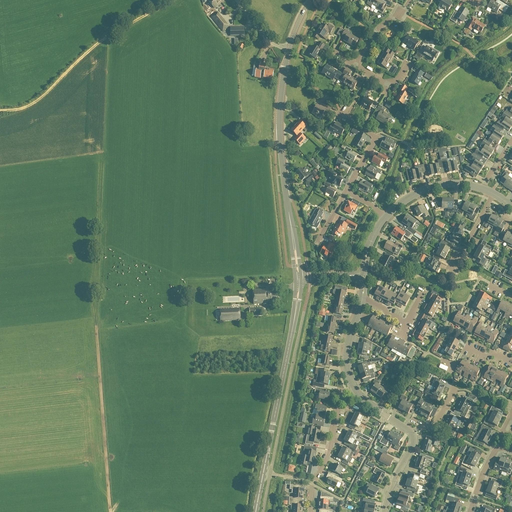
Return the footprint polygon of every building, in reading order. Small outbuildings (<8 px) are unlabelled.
[(224,0),(210,0),(208,2),(214,9),(224,0)] [(375,11),(375,10),(376,8),(379,4),(377,3),(378,0),(371,0),(370,3),(368,2),(366,5),(371,8),(371,9),(375,11)] [(392,0),(384,0),(383,2),(380,0),(378,0),(377,3),(379,4),(376,8),(375,10),(382,14),(386,8),(385,8),(386,6),(388,7),(393,0),(392,0)] [(445,12),(446,11),(447,12),(452,4),(444,0),(438,0),(437,3),(441,5),(439,7),(440,7),(439,8),(439,9),(439,10),(442,12),(444,12),(444,11),(445,12)] [(498,9),(503,12),(504,13),(508,7),(499,2),(497,5),(492,1),(486,11),(490,13),(491,10),(496,13),(498,9)] [(463,22),(469,13),(462,9),(458,14),(454,12),(450,20),(456,23),(458,19),(463,22)] [(217,12),(212,17),(223,31),(228,26),(217,12)] [(480,34),(485,27),(479,23),(479,22),(472,18),(466,28),(470,31),(471,29),(474,31),(474,32),(474,33),(476,34),(477,34),(478,32),(480,34)] [(326,40),(323,38),(325,34),(327,35),(329,32),(330,33),(333,28),(328,25),(326,28),(321,25),(316,34),(314,37),(318,40),(320,37),(326,41),(326,40)] [(231,29),(231,36),(244,36),(243,28),(231,29)] [(353,48),(358,41),(348,35),(349,33),(345,31),(341,37),(345,39),(343,41),(353,48)] [(414,51),(418,43),(407,37),(403,44),(414,51)] [(321,52),(324,46),(319,43),(315,48),(313,47),(308,55),(315,59),(320,51),(321,52)] [(434,57),(436,54),(430,50),(431,50),(426,47),(424,50),(421,48),(418,53),(425,57),(432,61),(434,57)] [(390,62),(394,55),(385,49),(383,53),(384,54),(378,64),(385,68),(389,61),(390,62)] [(263,78),(272,80),(274,71),(265,70),(266,66),(260,65),(259,70),(256,69),(255,78),(260,79),(261,74),(264,75),(263,78)] [(338,80),(341,75),(337,72),(337,73),(327,66),(322,74),(333,81),(334,78),(338,80)] [(389,73),(393,76),(397,70),(393,67),(389,73)] [(341,83),(347,87),(352,79),(349,77),(351,72),(346,69),(343,74),(345,76),(341,83)] [(420,79),(423,74),(417,71),(414,75),(414,76),(411,82),(417,86),(419,82),(420,82),(421,80),(420,79)] [(365,80),(358,76),(355,81),(352,79),(347,87),(353,90),(356,84),(361,87),(365,80)] [(402,105),(408,96),(403,94),(406,89),(402,86),(399,91),(401,92),(396,101),(402,105)] [(374,110),(378,105),(373,102),(373,103),(365,98),(360,105),(369,111),(370,108),(374,110)] [(327,115),(331,109),(325,106),(323,110),(316,106),(312,114),(316,116),(317,114),(322,117),(324,114),(327,115)] [(386,124),(388,122),(391,124),(393,124),(394,122),(393,120),(390,118),(383,113),(385,110),(380,106),(376,111),(373,117),(376,119),(376,120),(381,123),(382,122),(386,124)] [(496,106),(491,113),(494,115),(499,108),(496,106)] [(511,121),(510,120),(511,118),(505,113),(502,118),(503,119),(501,121),(511,128),(511,126),(511,121)] [(500,120),(495,127),(500,131),(502,132),(503,129),(508,132),(511,128),(501,121),(500,120)] [(305,132),(307,129),(305,127),(299,122),(295,126),(301,132),(303,130),(305,132)] [(341,136),(345,129),(339,125),(336,123),(334,127),(331,126),(328,132),(334,135),(335,132),(341,136)] [(301,132),(295,126),(291,131),(297,137),(294,140),(300,145),(302,142),(305,139),(301,136),(303,134),(301,132)] [(492,136),(500,141),(503,136),(500,134),(502,132),(500,131),(495,127),(494,126),(489,133),(492,136)] [(320,141),(323,139),(317,133),(314,136),(320,141)] [(364,140),(366,137),(360,133),(358,137),(354,145),(360,149),(365,141),(364,140)] [(488,137),(487,139),(486,138),(484,141),(491,145),(493,142),(497,146),(500,141),(492,136),(491,138),(489,137),(488,137)] [(393,149),(396,144),(387,139),(385,142),(383,141),(380,147),(388,152),(390,148),(393,149)] [(479,148),(483,150),(491,155),(494,151),(489,148),(491,145),(484,141),(479,148)] [(348,153),(346,158),(345,159),(352,163),(356,157),(350,153),(351,150),(345,147),(344,150),(348,153)] [(491,155),(483,150),(481,152),(477,149),(474,154),(481,159),(483,157),(488,160),(491,155)] [(385,164),(388,159),(381,155),(379,154),(378,157),(375,156),(371,163),(379,167),(381,162),(385,164)] [(474,163),(472,165),(481,171),(484,166),(479,163),(481,160),(473,155),(469,160),(474,163)] [(450,164),(452,173),(458,172),(456,166),(459,166),(457,158),(455,159),(455,162),(450,164)] [(335,169),(346,176),(350,169),(343,165),(345,162),(339,159),(336,165),(337,165),(335,169)] [(313,160),(310,162),(316,169),(318,167),(313,160)] [(442,168),(441,168),(442,169),(445,169),(446,174),(452,173),(450,164),(447,164),(446,160),(440,162),(442,168)] [(432,166),(434,175),(440,174),(438,169),(441,168),(442,168),(440,162),(440,161),(437,161),(438,165),(432,166)] [(423,165),(424,172),(427,172),(428,177),(434,175),(432,166),(426,168),(425,164),(422,164),(423,165)] [(415,171),(417,180),(422,179),(421,174),(424,173),(424,172),(423,165),(419,166),(420,170),(415,171)] [(481,171),(472,165),(471,167),(468,165),(464,171),(471,175),(473,173),(477,176),(481,171)] [(380,175),(381,172),(376,169),(375,171),(369,168),(365,175),(374,180),(378,174),(380,175)] [(416,181),(417,180),(415,171),(409,173),(408,168),(405,169),(407,177),(410,176),(411,182),(412,183),(416,182),(416,181)] [(302,169),(298,172),(298,171),(297,171),(297,170),(296,171),(295,171),(295,172),(294,172),(294,173),(295,173),(295,174),(301,182),(304,180),(307,183),(313,179),(309,174),(306,176),(302,169)] [(331,183),(339,187),(343,180),(336,177),(337,174),(330,170),(326,177),(330,179),(329,180),(332,181),(332,182),(331,183)] [(321,178),(315,171),(312,174),(317,180),(321,178)] [(511,178),(511,176),(505,171),(501,177),(503,179),(500,183),(505,188),(511,178)] [(332,199),(336,192),(329,189),(331,186),(325,183),(324,186),(328,188),(325,193),(329,196),(329,197),(332,199)] [(360,183),(358,188),(360,189),(359,191),(363,193),(364,191),(366,193),(369,189),(370,189),(372,187),(367,184),(365,186),(360,183)] [(353,211),(355,212),(358,208),(359,208),(360,208),(361,208),(362,207),(362,206),(363,207),(363,206),(359,204),(352,200),(351,203),(348,201),(347,203),(345,207),(346,207),(344,212),(350,215),(353,211)] [(448,200),(442,200),(441,206),(437,206),(436,203),(433,205),(435,210),(438,209),(447,210),(448,200)] [(450,210),(450,213),(455,213),(456,207),(453,207),(453,200),(448,200),(447,210),(450,210)] [(463,212),(466,214),(471,205),(466,203),(463,208),(460,206),(456,213),(461,215),(463,212)] [(476,208),(475,208),(476,207),(475,206),(473,205),(472,205),(472,206),(471,205),(466,214),(466,215),(469,217),(468,219),(473,221),(476,215),(473,213),(476,208)] [(424,219),(428,216),(425,211),(423,212),(420,207),(414,210),(418,217),(422,215),(424,219)] [(312,219),(309,225),(312,227),(311,229),(311,230),(314,231),(315,231),(316,229),(322,219),(320,218),(322,214),(316,210),(311,218),(312,219)] [(407,216),(402,223),(408,228),(406,231),(414,236),(416,233),(411,230),(416,223),(407,216)] [(493,227),(497,219),(496,219),(497,218),(493,216),(492,217),(491,216),(489,222),(485,220),(482,226),(485,228),(488,229),(489,226),(492,228),(493,227)] [(498,219),(498,220),(497,219),(493,227),(497,229),(494,233),(493,236),(498,239),(500,236),(503,230),(505,227),(501,225),(503,222),(502,222),(502,221),(498,219)] [(343,233),(347,226),(355,230),(357,226),(347,221),(345,224),(340,222),(338,226),(336,225),(331,234),(337,237),(338,234),(341,235),(342,232),(343,233)] [(425,229),(422,230),(425,234),(429,231),(427,229),(431,226),(428,222),(423,226),(425,229)] [(454,232),(452,235),(460,240),(463,234),(460,232),(461,231),(462,231),(463,228),(456,224),(455,226),(452,231),(454,232)] [(407,239),(411,235),(405,231),(403,233),(396,228),(393,232),(392,231),(390,234),(400,241),(404,237),(407,239)] [(503,242),(508,245),(511,236),(511,235),(507,233),(505,237),(501,235),(498,241),(502,243),(503,242)] [(457,245),(460,240),(452,235),(449,234),(445,242),(451,245),(453,243),(457,245)] [(436,249),(438,251),(447,255),(449,250),(446,248),(448,245),(441,241),(439,245),(438,244),(436,249)] [(400,250),(403,246),(396,243),(395,246),(387,242),(384,249),(393,254),(397,248),(400,250)] [(333,252),(335,247),(330,244),(327,249),(324,247),(320,254),(330,259),(333,252)] [(477,252),(484,256),(487,258),(490,252),(489,252),(491,249),(485,246),(484,249),(480,247),(477,252)] [(444,260),(447,255),(438,251),(437,253),(434,252),(433,252),(432,253),(433,254),(433,255),(434,255),(432,259),(439,262),(441,259),(444,260)] [(483,267),(484,264),(486,261),(483,259),(484,256),(477,252),(474,258),(476,259),(474,262),(483,267)] [(396,265),(399,260),(389,255),(388,258),(385,257),(384,260),(381,267),(388,271),(392,263),(396,265)] [(439,269),(436,267),(438,264),(428,258),(425,264),(429,266),(427,269),(437,274),(439,269)] [(511,270),(510,270),(508,272),(505,270),(502,276),(509,280),(511,276),(511,277),(511,270)] [(336,296),(335,299),(344,300),(347,301),(348,298),(344,297),(345,292),(341,292),(342,287),(335,286),(334,290),(333,291),(332,294),(333,295),(336,296)] [(377,301),(384,289),(379,286),(374,295),(377,297),(375,300),(377,301)] [(384,289),(377,301),(379,302),(381,299),(384,301),(388,291),(384,289)] [(275,296),(274,293),(266,293),(266,290),(253,290),(254,304),(261,304),(261,303),(267,303),(267,302),(271,302),(271,301),(275,301),(275,299),(276,299),(275,296)] [(388,291),(384,301),(386,302),(385,305),(387,306),(393,294),(388,291)] [(476,297),(485,302),(486,299),(490,301),(491,299),(484,295),(485,294),(480,291),(476,297)] [(395,302),(398,303),(396,306),(398,307),(405,295),(400,293),(398,296),(398,297),(395,302)] [(393,294),(387,306),(389,307),(391,304),(393,306),(395,302),(398,297),(398,296),(393,294)] [(431,302),(429,304),(437,308),(441,301),(429,294),(427,300),(431,302)] [(405,295),(398,307),(400,308),(402,306),(405,307),(410,298),(405,295)] [(483,305),(485,302),(476,297),(475,299),(477,300),(475,303),(486,309),(487,307),(483,305)] [(335,299),(334,306),(349,309),(349,306),(343,305),(344,300),(335,299)] [(502,312),(507,303),(505,302),(504,304),(501,302),(496,313),(498,314),(500,311),(502,312)] [(485,311),(486,309),(475,303),(473,306),(472,305),(471,307),(476,310),(475,312),(479,314),(480,312),(481,309),(485,311)] [(507,303),(502,312),(505,314),(503,317),(505,318),(511,307),(507,305),(508,304),(507,303)] [(437,308),(429,304),(428,307),(424,304),(423,307),(434,313),(437,308)] [(349,309),(334,306),(333,314),(341,316),(341,311),(348,312),(349,309)] [(422,313),(421,316),(427,319),(428,316),(432,318),(434,313),(423,307),(421,309),(426,311),(424,314),(422,313)] [(262,308),(249,309),(250,317),(263,316),(262,308)] [(240,321),(240,314),(239,310),(220,311),(221,311),(222,321),(220,321),(220,322),(240,321)] [(457,327),(462,318),(459,316),(461,313),(458,312),(453,323),(456,324),(455,326),(457,327)] [(328,318),(327,325),(337,327),(338,324),(335,324),(336,319),(332,318),(333,316),(326,314),(326,317),(328,318)] [(372,329),(376,321),(374,320),(376,317),(373,315),(371,320),(368,324),(367,327),(372,329)] [(422,323),(421,325),(428,329),(431,325),(425,322),(427,319),(421,316),(418,321),(422,323)] [(462,328),(468,317),(466,316),(464,319),(462,318),(457,327),(459,328),(460,326),(462,328)] [(466,332),(471,323),(468,321),(470,318),(468,317),(462,328),(465,329),(465,331),(466,332)] [(372,329),(377,332),(383,321),(380,319),(378,323),(376,321),(372,329)] [(470,334),(477,321),(473,319),(471,323),(466,332),(470,334)] [(381,334),(383,330),(386,326),(383,325),(385,322),(383,321),(377,332),(381,334)] [(419,327),(418,330),(426,334),(428,329),(421,325),(417,323),(415,325),(419,327)] [(474,335),(476,337),(478,338),(483,329),(480,328),(482,324),(480,323),(474,335)] [(388,328),(386,326),(383,330),(388,333),(390,330),(391,330),(393,326),(390,324),(388,328)] [(337,327),(327,325),(325,333),(333,335),(334,330),(341,331),(341,328),(337,327)] [(484,339),(490,328),(488,327),(486,330),(483,329),(478,338),(483,340),(484,339)] [(493,334),(490,333),(492,329),(490,328),(484,339),(487,340),(486,342),(488,343),(493,334)] [(421,342),(423,339),(426,334),(418,330),(417,333),(413,330),(410,335),(416,339),(421,342)] [(493,334),(488,343),(492,345),(498,333),(494,331),(493,334)] [(324,336),(323,344),(337,347),(338,344),(336,343),(336,342),(333,341),(332,343),(331,343),(332,338),(324,336)] [(448,344),(457,349),(458,347),(457,346),(458,343),(447,337),(446,339),(450,341),(448,344)] [(504,343),(505,344),(511,347),(511,340),(505,337),(504,339),(503,339),(505,340),(504,343)] [(396,352),(402,341),(399,340),(398,343),(396,342),(393,346),(391,350),(396,352)] [(396,352),(401,355),(405,347),(403,346),(405,343),(402,341),(396,352)] [(358,349),(358,350),(367,352),(370,352),(372,344),(366,342),(365,346),(359,345),(359,346),(358,346),(357,348),(358,349)] [(511,347),(505,344),(504,343),(502,342),(500,346),(503,348),(502,349),(508,352),(509,351),(511,352),(511,347)] [(337,347),(323,344),(321,352),(329,353),(330,349),(337,350),(337,347)] [(456,351),(457,349),(448,344),(447,347),(443,345),(442,347),(453,353),(455,350),(456,351)] [(407,348),(405,347),(401,355),(406,357),(412,346),(409,345),(407,348)] [(453,353),(442,347),(441,349),(445,351),(443,354),(452,358),(453,356),(452,356),(453,353)] [(367,355),(367,352),(358,350),(358,352),(357,351),(357,352),(356,354),(357,355),(357,356),(365,357),(364,361),(369,360),(370,355),(367,355)] [(332,362),(332,359),(322,357),(320,365),(317,364),(317,367),(324,368),(324,366),(328,367),(329,362),(332,362)] [(360,374),(372,370),(371,366),(370,366),(369,361),(363,363),(364,366),(358,368),(360,374)] [(462,377),(464,378),(470,367),(467,365),(468,364),(466,363),(465,364),(462,370),(461,372),(464,373),(462,377)] [(487,380),(493,368),(489,366),(483,378),(487,380)] [(473,369),(470,367),(464,378),(466,379),(468,375),(471,377),(472,375),(475,370),(476,368),(474,367),(473,369)] [(492,383),(497,372),(494,370),(495,369),(493,368),(487,380),(489,377),(491,378),(489,382),(492,383)] [(317,375),(316,378),(329,381),(330,375),(327,374),(327,371),(316,369),(314,375),(317,375)] [(374,379),(373,374),(374,374),(372,370),(360,374),(362,380),(368,378),(369,381),(374,379)] [(498,382),(503,373),(501,372),(500,373),(497,372),(492,383),(494,384),(495,381),(498,382)] [(501,388),(507,377),(504,376),(505,374),(503,373),(498,382),(501,383),(499,387),(501,388)] [(329,381),(316,378),(316,381),(313,380),(312,386),(319,388),(320,384),(328,386),(329,381)] [(440,381),(435,378),(432,384),(435,385),(434,389),(442,393),(443,391),(443,390),(445,387),(439,384),(440,381)] [(376,396),(381,388),(378,386),(379,384),(374,380),(370,387),(372,389),(370,392),(376,396)] [(328,401),(329,395),(322,393),(323,390),(315,388),(314,395),(319,396),(318,399),(328,401)] [(381,388),(376,396),(381,399),(382,398),(387,401),(392,392),(388,389),(385,388),(384,390),(381,388)] [(440,395),(441,395),(442,393),(434,389),(432,392),(427,389),(424,394),(431,398),(433,395),(438,398),(440,395)] [(398,409),(403,412),(407,404),(402,401),(404,397),(402,396),(399,401),(402,403),(398,409)] [(469,410),(471,406),(473,401),(468,399),(466,401),(461,398),(458,404),(466,408),(469,410)] [(423,417),(427,408),(429,405),(420,401),(416,407),(420,409),(418,414),(423,417)] [(407,404),(403,412),(408,414),(411,408),(414,409),(417,403),(415,402),(412,406),(407,404)] [(466,408),(458,404),(455,410),(461,413),(459,416),(465,418),(467,414),(469,410),(466,408)] [(428,419),(430,415),(434,417),(438,410),(429,405),(427,408),(423,417),(428,419)] [(317,410),(316,416),(324,417),(326,411),(324,411),(325,408),(315,406),(315,409),(317,410)] [(488,416),(491,417),(499,422),(502,417),(496,414),(498,411),(491,407),(489,412),(490,413),(488,416)] [(353,418),(352,419),(360,423),(362,420),(365,422),(366,420),(367,420),(368,418),(362,414),(361,417),(355,414),(355,415),(354,415),(353,415),(352,417),(352,418),(353,418)] [(324,417),(316,416),(315,419),(313,418),(312,421),(312,425),(322,427),(322,423),(323,424),(324,417)] [(449,416),(446,421),(455,426),(457,424),(459,425),(462,420),(455,416),(453,419),(449,416)] [(499,422),(491,417),(489,421),(485,419),(483,424),(489,427),(491,424),(496,427),(499,422)] [(350,423),(350,424),(350,425),(355,427),(354,430),(360,433),(362,430),(361,430),(362,428),(359,427),(360,423),(352,419),(352,420),(351,420),(349,423),(350,423)] [(458,427),(455,426),(446,421),(444,426),(448,429),(447,432),(453,436),(457,430),(458,427)] [(481,429),(479,434),(490,440),(493,435),(486,431),(487,429),(482,426),(480,429),(481,429)] [(309,427),(307,436),(320,439),(321,432),(314,431),(315,428),(309,427)] [(346,437),(354,441),(356,438),(358,440),(360,438),(348,432),(346,437)] [(386,447),(388,442),(392,444),(396,435),(391,432),(387,438),(383,436),(379,444),(386,447)] [(476,439),(475,439),(473,443),(479,445),(480,442),(487,445),(490,440),(479,434),(476,439)] [(396,435),(392,444),(395,446),(393,449),(398,452),(400,448),(397,447),(402,438),(396,435)] [(320,439),(307,436),(305,445),(311,446),(312,443),(319,445),(320,439)] [(347,447),(349,448),(355,451),(357,447),(355,446),(357,442),(354,441),(346,437),(343,442),(349,444),(347,447)] [(430,454),(432,446),(437,448),(439,441),(432,439),(431,443),(424,441),(421,451),(430,454)] [(307,454),(306,457),(315,459),(316,453),(310,452),(310,449),(304,447),(303,453),(307,454)] [(355,451),(349,448),(348,451),(343,448),(340,453),(351,458),(353,455),(355,456),(357,452),(355,451)] [(470,448),(467,453),(471,455),(469,459),(477,463),(480,458),(475,455),(476,452),(470,448)] [(352,459),(351,458),(340,453),(338,458),(343,461),(342,463),(347,466),(348,463),(350,464),(352,459)] [(389,467),(393,460),(383,454),(379,462),(389,467)] [(306,457),(302,456),(300,466),(306,467),(307,463),(314,465),(315,459),(306,457)] [(418,458),(416,463),(425,466),(427,461),(432,462),(433,459),(425,457),(424,460),(418,458)] [(475,468),(477,463),(469,459),(466,457),(464,460),(461,465),(468,468),(469,465),(475,468)] [(506,461),(501,459),(500,462),(497,461),(494,470),(499,472),(500,468),(503,469),(506,461)] [(503,469),(501,473),(510,476),(511,469),(511,468),(509,468),(511,463),(506,461),(503,469)] [(423,471),(425,466),(416,463),(414,468),(421,471),(420,474),(426,476),(427,472),(423,471)] [(346,471),(348,467),(342,465),(341,468),(334,465),(331,471),(340,475),(343,469),(346,471)] [(377,476),(374,482),(380,485),(384,477),(379,474),(381,471),(376,468),(373,474),(377,476)] [(461,479),(470,482),(471,476),(465,474),(467,471),(459,468),(457,474),(462,476),(461,479)] [(340,484),(342,480),(328,473),(326,479),(328,480),(328,481),(327,481),(327,483),(327,484),(328,484),(328,485),(329,485),(336,488),(336,487),(337,487),(337,485),(338,483),(340,484)] [(409,475),(407,481),(417,484),(418,481),(421,482),(421,479),(424,480),(424,477),(415,474),(414,477),(409,475)] [(462,485),(468,487),(468,486),(469,486),(470,485),(470,484),(469,483),(470,482),(461,479),(458,478),(455,486),(461,489),(462,485)] [(417,484),(407,481),(405,487),(410,489),(410,491),(417,494),(419,488),(416,487),(417,484)] [(490,483),(488,488),(496,491),(497,488),(500,489),(502,483),(496,481),(496,482),(495,485),(490,483)] [(376,496),(377,493),(379,490),(368,485),(365,490),(368,491),(366,494),(374,498),(375,498),(376,498),(377,497),(376,496)] [(298,490),(299,486),(290,486),(289,490),(292,490),(292,494),(293,494),(304,495),(304,490),(302,490),(298,490)] [(496,501),(497,497),(498,495),(495,494),(496,491),(488,488),(487,490),(486,490),(485,492),(486,493),(491,495),(490,499),(496,501)] [(318,501),(318,506),(328,506),(328,502),(333,503),(333,498),(332,498),(323,493),(321,493),(321,498),(324,498),(324,501),(318,501)] [(407,495),(400,493),(399,499),(407,502),(408,499),(410,499),(411,497),(412,497),(413,495),(407,493),(407,495)] [(304,495),(293,494),(293,498),(289,498),(289,502),(297,503),(298,500),(303,500),(304,495)] [(451,506),(450,509),(459,511),(461,506),(452,503),(454,499),(447,497),(446,501),(449,502),(448,505),(451,506)] [(366,506),(365,509),(374,511),(375,506),(369,504),(370,501),(363,499),(362,505),(366,506)] [(406,506),(407,502),(399,499),(397,505),(403,507),(401,511),(404,511),(407,511),(409,507),(406,506)] [(292,510),(302,511),(303,506),(297,506),(297,503),(289,502),(288,506),(291,506),(291,510),(292,510)]
